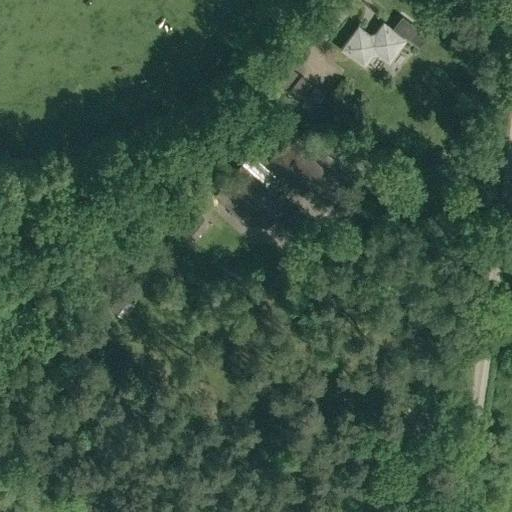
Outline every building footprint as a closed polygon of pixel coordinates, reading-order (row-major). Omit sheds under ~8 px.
[(404,40),(402,38),(405,35),(409,38),(418,27),(403,16),(392,31),(385,25),(378,35),(370,36),(361,29),(346,48),(365,62),(373,53),(380,51),(390,59),(404,40)] [(303,104),(313,112),(327,95),(317,87),(303,104)] [(287,142),(269,159),(299,190),(317,173),(287,142)] [(286,202),(255,174),(263,165),(248,151),(240,161),(241,162),(213,194),(240,218),(248,209),(266,225),(286,202)] [(181,199),(164,219),(186,238),(203,219),(181,199)]
